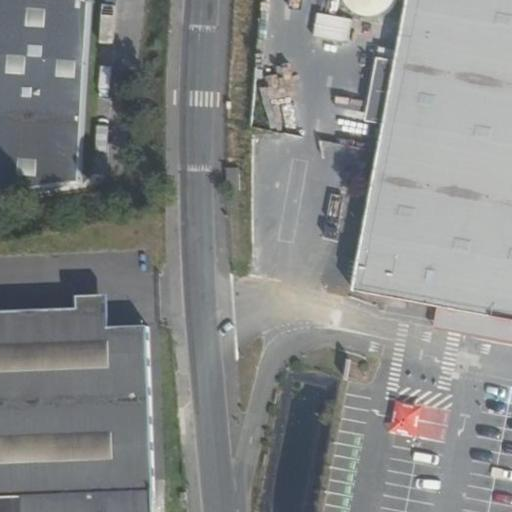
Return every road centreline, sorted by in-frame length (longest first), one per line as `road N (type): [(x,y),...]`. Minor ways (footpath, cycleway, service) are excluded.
road 1 (residential): [(203,0),(201,311),(221,511)]
road 2 (unknown): [(201,311),(145,282),(0,281)]
